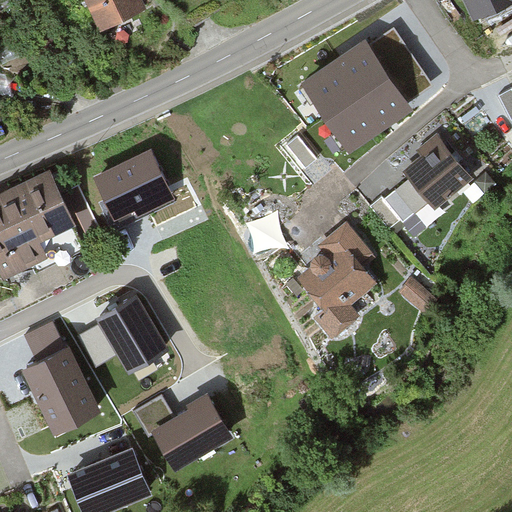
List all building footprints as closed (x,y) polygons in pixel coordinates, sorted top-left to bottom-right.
[(88,0),(101,25),(147,2),(146,0),(88,0)] [(511,0),(462,0),(471,19),(511,0)] [(345,53),(307,78),(349,143),(389,118),(409,104),(404,97),(432,78),(396,27),(371,43),(367,38),(345,53)] [(511,85),(499,92),(511,116),(511,85)] [(423,150),(403,165),(411,174),(396,186),(396,187),(415,210),(430,198),(435,205),(474,175),(439,130),(423,142),(420,145),(423,150)] [(306,135),(290,144),(305,170),(321,161),(306,135)] [(151,150),(95,177),(116,220),(135,211),(139,219),(176,200),(151,150)] [(7,184),(0,187),(0,268),(3,274),(49,252),(40,234),(76,216),(50,163),(7,184)] [(415,210),(396,187),(385,196),(401,216),(404,219),(415,210)] [(385,196),(383,193),(371,202),(390,225),(401,216),(385,196)] [(418,211),(405,221),(414,234),(428,224),(418,211)] [(316,241),(321,247),(314,251),(311,255),(311,260),(312,262),(297,273),(323,305),(314,312),(332,335),(360,311),(352,300),(377,279),(365,263),(377,255),(347,217),(316,241)] [(411,276),(399,290),(424,310),(436,295),(411,276)] [(137,293),(98,316),(129,369),(169,346),(137,293)] [(69,339),(21,364),(54,427),(102,402),(69,339)] [(235,432),(208,388),(188,400),(191,405),(176,414),(153,428),(154,431),(177,468),(235,432)] [(151,433),(154,431),(153,428),(176,414),(162,393),(136,410),(151,433)] [(98,511),(152,490),(133,444),(69,470),(86,511),(98,511)]
